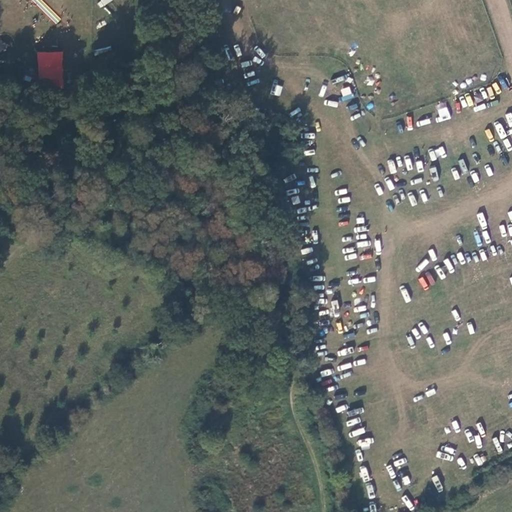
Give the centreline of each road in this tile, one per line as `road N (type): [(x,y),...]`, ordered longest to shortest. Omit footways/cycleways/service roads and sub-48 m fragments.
road 1 (track): [(128,145),(0,268)]
road 2 (track): [(128,145),(106,115),(61,105),(39,118),(0,168)]
